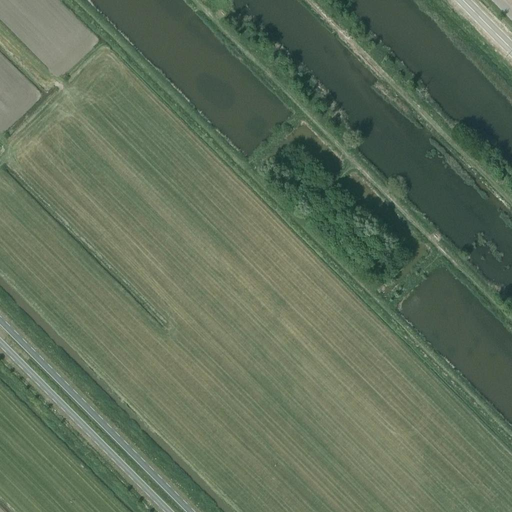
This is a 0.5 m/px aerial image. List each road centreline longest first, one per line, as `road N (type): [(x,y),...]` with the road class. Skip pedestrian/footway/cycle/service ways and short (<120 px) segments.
road 1 (track): [(310,0),(511,202)]
road 2 (secondary): [(190,511),(0,321)]
road 3 (secondary): [(0,342),(168,511)]
